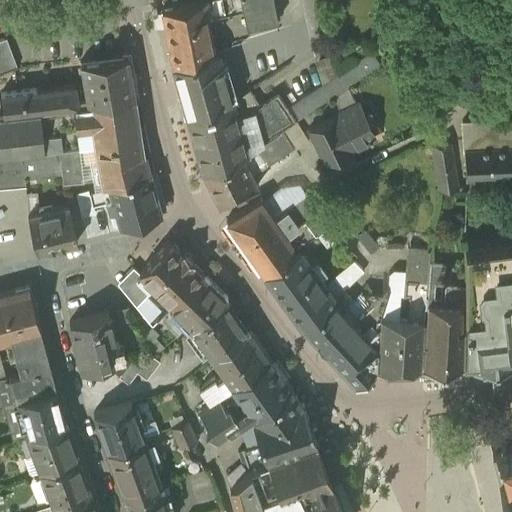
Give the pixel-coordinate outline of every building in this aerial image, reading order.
[(240,0),(206,0),(204,1),(209,16),(243,9),(240,0)] [(240,0),(243,9),(247,27),(260,25),(261,25),(277,22),(273,0),(240,0)] [(204,1),(161,10),(166,33),(166,36),(173,67),(215,53),(210,23),(209,16),(204,1)] [(278,32),(246,41),(252,61),(283,52),(278,32)] [(6,39),(0,41),(0,75),(17,68),(10,49),(6,39)] [(215,53),(173,67),(187,117),(233,102),(218,52),(215,53)] [(322,85),(287,108),(296,121),(332,97),(348,86),(380,64),(372,52),(337,75),(322,85)] [(315,61),(322,85),(337,75),(332,56),(315,61)] [(83,63),(80,63),(85,86),(76,87),(75,85),(37,89),(39,111),(56,109),(135,99),(127,58),(113,59),(103,61),(93,62),(83,63)] [(348,86),(332,97),(339,109),(355,101),(348,86)] [(37,89),(1,93),(3,115),(39,111),(37,89)] [(233,102),(238,122),(248,119),(254,115),(251,111),(259,106),(249,91),(233,102)] [(233,102),(187,117),(203,174),(243,157),(247,155),(283,130),(296,121),(287,108),(280,98),(265,108),(262,104),(259,106),(251,111),(254,115),(248,119),(238,122),(233,102)] [(59,133),(42,135),(44,150),(59,148),(59,147),(79,145),(94,143),(143,138),(135,99),(56,109),(59,133)] [(357,105),(308,129),(325,163),(374,138),(357,105)] [(3,115),(0,115),(0,155),(22,153),(44,150),(42,135),(39,111),(3,115)] [(511,117),(503,118),(502,118),(462,120),(464,148),(466,175),(511,172),(511,117)] [(309,141),(296,121),(283,130),(293,147),(295,150),(309,141)] [(283,130),(247,155),(243,157),(253,175),(270,163),(293,147),(283,130)] [(143,138),(94,143),(101,186),(150,173),(143,138)] [(450,141),(432,144),(440,189),(457,186),(455,175),(450,141)] [(79,145),(59,147),(59,148),(61,172),(62,180),(83,178),(79,145)] [(293,147),(270,163),(277,175),(300,158),(295,150),(293,147)] [(44,150),(22,153),(24,176),(61,172),(59,148),(44,150)] [(22,153),(0,155),(0,181),(24,179),(24,176),(22,153)] [(243,157),(203,174),(219,207),(258,187),(253,175),(243,157)] [(253,175),(258,187),(263,184),(277,175),(270,163),(253,175)] [(150,173),(101,186),(109,213),(114,211),(119,227),(162,215),(150,173)] [(281,187),(261,200),(274,218),(306,194),(299,185),(281,187)] [(89,190),(76,193),(81,217),(95,214),(89,190)] [(306,194),(274,218),(297,250),(302,247),(332,225),(306,194)] [(274,218),(261,200),(227,222),(265,274),(297,250),(274,218)] [(68,204),(27,214),(36,253),(77,243),(68,204)] [(379,246),(365,229),(357,236),(371,252),(379,246)] [(432,235),(408,233),(406,269),(404,295),(409,295),(409,294),(426,295),(429,261),(430,245),(432,235)] [(511,241),(465,247),(464,329),(464,332),(463,365),(464,365),(464,366),(466,366),(468,365),(468,366),(471,365),(471,364),(471,363),(475,363),(475,364),(476,364),(478,364),(478,362),(482,362),(483,364),(486,363),(484,347),(492,346),(511,344),(511,345),(511,241)] [(181,253),(169,242),(139,273),(154,288),(172,306),(173,307),(204,275),(192,263),(193,262),(183,251),(181,253)] [(297,250),(265,274),(303,327),(333,301),(336,298),(302,247),(297,250)] [(333,278),(345,290),(365,271),(353,260),(333,278)] [(444,262),(429,261),(426,295),(426,303),(427,303),(443,304),(444,296),(433,295),(434,281),(442,281),(444,262)] [(154,288),(139,273),(134,268),(118,283),(134,305),(154,288)] [(204,275),(173,307),(172,306),(169,309),(180,319),(183,317),(192,325),(223,302),(228,298),(204,275)] [(443,304),(427,303),(422,367),(463,366),(463,365),(464,332),(464,329),(455,329),(455,323),(460,323),(461,284),(460,284),(451,284),(445,284),(444,296),(443,304)] [(29,288),(0,295),(0,340),(2,340),(4,345),(12,343),(13,343),(12,338),(39,330),(39,331),(40,331),(29,288)] [(426,295),(409,294),(409,295),(408,319),(423,320),(424,306),(425,306),(426,303),(426,295)] [(223,302),(192,325),(211,358),(248,329),(228,298),(223,302)] [(408,319),(398,318),(400,301),(386,300),(381,317),(380,330),(379,349),(377,369),(380,369),(380,371),(406,370),(406,368),(418,368),(419,368),(423,320),(408,319)] [(366,337),(333,301),(303,327),(317,342),(316,343),(324,352),(325,351),(355,385),(376,369),(378,349),(366,337)] [(108,312),(69,322),(82,371),(127,359),(122,340),(116,342),(108,312)] [(154,324),(140,338),(151,349),(166,335),(154,324)] [(248,329),(211,358),(224,377),(231,386),(269,360),(248,329)] [(43,344),(44,344),(40,331),(39,331),(39,330),(12,338),(13,343),(12,343),(15,353),(43,345),(43,344)] [(372,331),(366,337),(378,349),(379,349),(380,330),(372,331)] [(43,345),(15,353),(21,375),(26,397),(56,389),(44,344),(43,344),(43,345)] [(492,346),(484,347),(486,363),(511,359),(511,345),(511,344),(492,346)] [(133,359),(119,376),(128,384),(137,372),(147,379),(160,361),(150,354),(142,366),(133,359)] [(269,360),(231,386),(246,408),(253,417),(291,390),(284,381),(269,360)] [(0,364),(0,404),(3,404),(18,400),(26,397),(21,375),(4,380),(0,364)] [(214,378),(199,389),(209,403),(231,386),(224,377),(217,382),(214,378)] [(231,386),(209,403),(198,411),(205,421),(203,429),(207,430),(216,442),(253,417),(246,408),(231,386)] [(26,397),(18,400),(27,436),(65,424),(56,389),(26,397)] [(291,390),(253,417),(253,418),(252,418),(261,443),(267,462),(316,443),(303,404),(302,404),(291,390)] [(19,438),(27,436),(18,400),(3,404),(12,441),(19,438)] [(131,401),(94,413),(107,450),(144,437),(131,401)] [(187,421),(171,429),(180,448),(197,441),(187,421)] [(27,436),(19,438),(26,457),(34,454),(40,471),(78,458),(65,424),(27,436)] [(511,511),(511,434),(510,432),(507,436),(510,438),(508,449),(506,449),(504,442),(499,444),(501,450),(499,451),(500,453),(493,454),(494,455),(491,456),(506,511),(511,511)] [(144,437),(107,450),(124,497),(161,485),(144,437)] [(261,443),(242,450),(249,470),(267,462),(261,443)] [(316,443),(267,462),(283,504),(332,484),(317,444),(316,443)] [(78,458),(40,471),(53,505),(91,493),(78,458)] [(267,462),(249,470),(230,486),(236,511),(286,511),(283,504),(267,462)] [(161,485),(124,497),(128,511),(169,511),(162,484),(161,485)] [(343,511),(332,484),(283,504),(286,511),(343,511)] [(95,511),(91,493),(53,505),(54,511),(95,511)]
